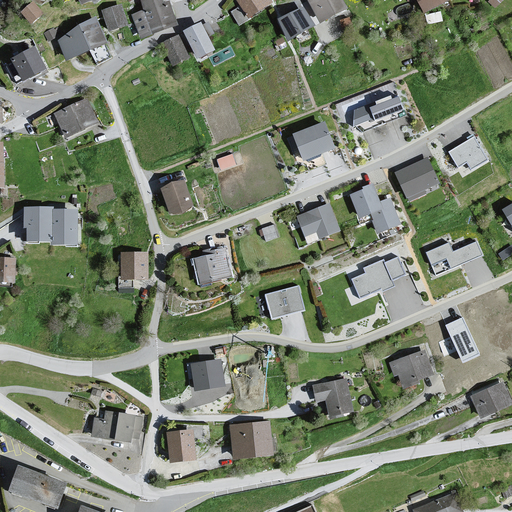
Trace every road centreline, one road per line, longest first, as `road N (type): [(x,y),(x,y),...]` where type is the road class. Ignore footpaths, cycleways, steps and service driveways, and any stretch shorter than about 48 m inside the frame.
road 1 (residential): [(511,436),(151,492),(95,465),(0,399)]
road 2 (residential): [(159,247),(406,151),(511,88)]
road 3 (residential): [(151,350),(259,336),(336,347),(511,276)]
road 4 (residential): [(102,73),(159,247)]
road 5 (residential): [(0,351),(83,368),(151,350)]
road 6 (residential): [(217,0),(102,73)]
